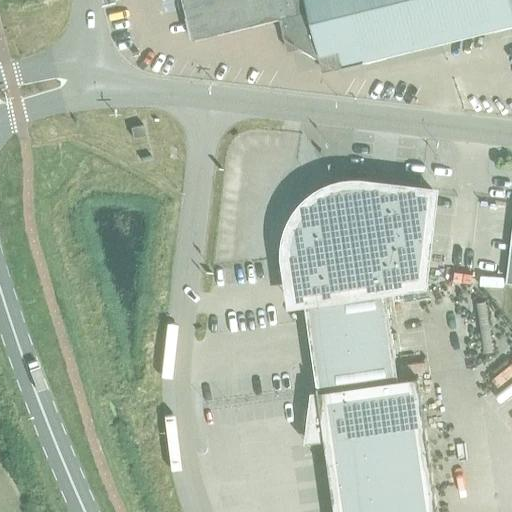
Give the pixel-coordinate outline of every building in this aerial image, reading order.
[(511,0),(183,0),(193,39),(280,17),(284,30),(338,67),(511,24),(511,0)] [(130,127),(133,138),(145,135),(143,124),(130,127)] [(422,283),(433,191),(355,182),(334,186),(317,194),(304,206),(294,220),(290,229),(286,247),(286,256),(289,276),(301,274),(302,280),(296,281),(298,293),(304,292),(318,391),(312,392),(306,440),(325,438),(334,503),(335,511),(437,511),(418,376),(398,378),(385,289),(422,283)] [(460,281),(476,282),(477,270),(460,270),(460,281)] [(431,356),(407,359),(409,371),(433,367),(431,356)] [(504,380),(511,375),(511,360),(497,370),(504,380)]
